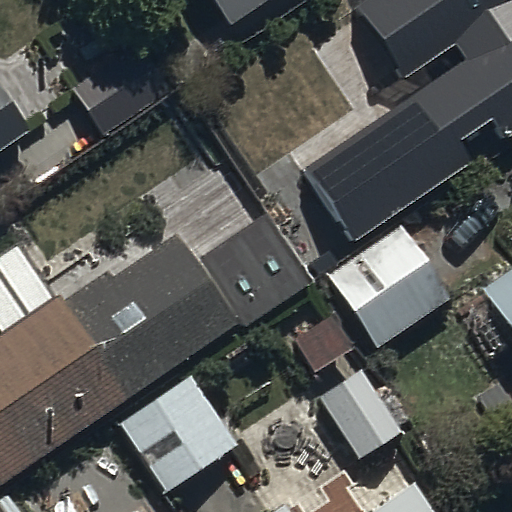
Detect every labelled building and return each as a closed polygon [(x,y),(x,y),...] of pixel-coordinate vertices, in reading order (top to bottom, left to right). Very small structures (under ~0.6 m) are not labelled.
[(197,0),(223,39),(282,0),(197,0)] [(511,0),(371,0),(356,10),(402,79),(456,43),(466,58),(299,171),(349,246),(476,161),(463,143),(489,125),(499,140),(511,130),(511,0)] [(142,42),(72,89),(103,134),(173,87),(142,42)] [(0,107),(0,163),(25,147),(0,107)] [(0,487),(303,296),(261,228),(189,274),(173,248),(104,292),(99,284),(58,310),(55,305),(48,309),(16,258),(0,268),(0,487)] [(394,235),(322,284),(371,357),(443,308),(394,235)] [(511,274),(475,300),(511,353),(511,274)] [(358,377),(313,406),(354,470),(399,441),(358,377)] [(187,382),(113,429),(162,505),(235,458),(187,382)] [(426,511),(412,491),(379,511),(426,511)] [(13,511),(5,499),(0,502),(0,511),(13,511)]
